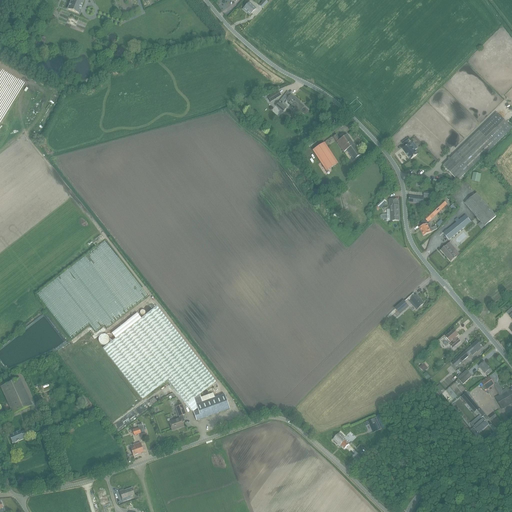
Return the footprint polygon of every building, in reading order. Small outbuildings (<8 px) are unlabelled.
[(71,0),(68,10),(79,14),(84,2),(81,0),(71,0)] [(264,0),(259,6),(262,8),(268,3),(264,0)] [(250,15),(256,9),(252,6),(252,5),(250,3),(249,3),(243,9),(250,15)] [(271,102),(281,96),(278,91),(268,98),(271,102)] [(300,102),(291,94),(286,100),(295,108),(293,110),(298,114),(304,107),(299,103),(300,102)] [(287,97),(285,95),(281,100),(279,102),(275,106),(283,112),(286,108),(288,106),(283,102),(287,97)] [(497,114),(443,166),(458,181),(511,129),(497,114)] [(336,135),(333,137),(337,143),(344,153),(347,150),(354,160),(361,155),(347,135),(340,140),(336,135)] [(313,151),(327,172),(339,164),(324,143),(313,151)] [(403,150),(411,160),(418,154),(415,151),(417,149),(413,143),(410,145),(410,144),(403,150)] [(465,203),(484,226),(496,217),(476,193),(465,203)] [(418,205),(420,205),(423,206),(424,198),(410,196),(409,202),(418,203),(418,205)] [(400,221),(400,220),(399,205),(398,205),(398,199),(389,200),(389,206),(390,206),(391,221),(400,221)] [(445,206),(442,202),(425,218),(426,218),(421,222),(423,225),(429,221),(429,222),(445,206)] [(335,216),(343,224),(346,220),(338,212),(335,216)] [(457,223),(444,233),(449,240),(465,227),(459,220),(457,218),(454,220),(457,223)] [(427,225),(420,228),(424,236),(437,229),(436,226),(432,228),(430,223),(427,225)] [(441,250),(451,262),(454,259),(454,260),(454,259),(459,255),(454,248),(451,250),(447,245),(441,250)] [(413,294),(409,297),(408,299),(410,301),(409,302),(417,310),(424,304),(417,295),(416,296),(413,294)] [(396,309),(399,313),(407,306),(404,302),(396,309)] [(197,409),(196,405),(194,399),(216,382),(157,306),(103,348),(142,399),(168,379),(193,412),(197,409)] [(456,338),(459,335),(454,330),(446,337),(452,344),(450,345),(453,348),(461,342),(458,339),(457,339),(456,338)] [(105,334),(104,334),(103,334),(102,335),(101,336),(100,336),(100,337),(100,338),(100,339),(100,340),(100,341),(101,342),(102,342),(102,343),(103,343),(104,343),(105,343),(106,343),(107,343),(107,342),(108,342),(108,341),(109,340),(109,339),(109,338),(109,337),(108,337),(108,336),(107,335),(106,334),(105,334)] [(477,341),(474,345),(454,361),(458,366),(469,356),(468,355),(471,353),(473,355),(477,352),(483,347),(477,341)] [(427,361),(423,366),(427,371),(432,366),(427,361)] [(485,363),(481,366),(479,367),(485,374),(486,373),(487,376),(493,372),(490,369),(485,363)] [(458,379),(463,385),(472,377),(467,371),(458,379)] [(481,383),(484,387),(498,377),(495,373),(489,378),(489,377),(481,383)] [(3,386),(15,414),(32,406),(19,379),(3,386)] [(511,388),(511,389),(509,391),(496,398),(502,409),(511,403),(511,385),(511,386),(511,388)] [(466,393),(463,395),(476,411),(479,408),(466,393)] [(197,409),(193,412),(196,421),(201,419),(230,409),(224,395),(215,398),(213,394),(201,398),(200,395),(194,399),(196,405),(197,409)] [(176,407),(180,418),(169,422),(172,431),(184,426),(182,422),(185,421),(183,416),(186,414),(183,405),(176,407)] [(376,418),(368,421),(372,429),(376,427),(378,431),(382,430),(376,418)] [(483,419),(473,427),(479,433),(488,425),(483,419)] [(133,430),(134,436),(144,432),(142,424),(138,425),(139,428),(133,430)] [(9,436),(13,444),(24,439),(23,438),(31,434),(29,429),(21,433),(20,431),(9,436)] [(340,433),(333,440),(340,446),(341,445),(346,451),(351,446),(347,442),(348,441),(345,437),(344,438),(340,433)] [(130,448),(131,452),(133,456),(144,453),(140,443),(133,446),(133,447),(130,448)] [(119,492),(123,502),(131,499),(130,496),(134,495),(132,488),(124,491),(124,490),(119,492)]
